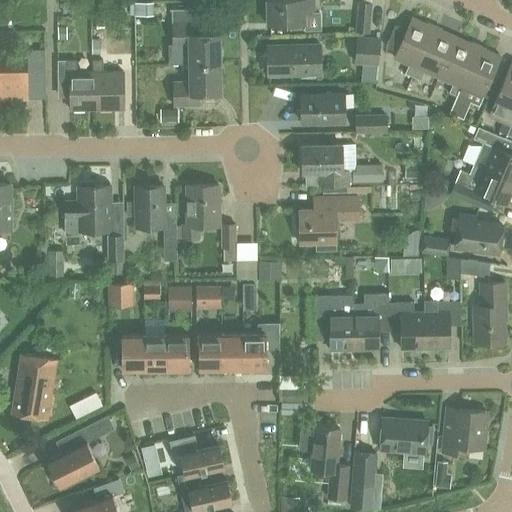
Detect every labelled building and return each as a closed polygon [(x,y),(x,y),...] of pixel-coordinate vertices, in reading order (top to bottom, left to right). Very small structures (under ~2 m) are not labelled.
[(266,0),(267,23),(306,22),(305,12),(315,12),(314,0),(266,0)] [(134,15),(154,15),(154,1),(134,1),(134,15)] [(369,32),(372,2),(359,1),(356,30),(369,32)] [(189,45),(189,63),(221,63),(221,32),(197,33),(197,9),(173,10),(174,45),(189,45)] [(413,76),(434,27),(412,17),(395,56),(410,63),(406,72),(413,76)] [(306,22),(292,22),(293,30),(306,30),(306,22)] [(439,76),(456,37),(434,27),(413,76),(421,79),(425,70),(439,76)] [(0,42),(13,42),(13,30),(0,30),(0,42)] [(457,95),(478,46),(456,37),(439,76),(454,82),(450,91),(457,95)] [(378,62),(380,40),(358,38),(356,60),(378,62)] [(268,72),(321,71),(321,46),(268,47),(268,72)] [(457,95),(449,115),(463,121),(471,101),(465,98),(469,89),(484,95),(501,56),(478,46),(457,95)] [(25,56),(0,56),(0,64),(1,98),(27,98),(27,77),(45,77),(44,49),(25,50),(25,56)] [(58,59),(59,75),(70,75),(71,109),(97,109),(97,71),(93,71),(77,71),(77,59),(66,59),(58,59)] [(97,71),(97,109),(124,108),(124,70),(103,71),(103,59),(93,59),(93,71),(97,71)] [(511,61),(489,113),(511,123),(511,61)] [(221,63),(189,63),(189,81),(174,81),(174,105),(198,105),(198,93),(221,93),(221,63)] [(302,110),(297,110),(297,119),(302,119),(302,121),(345,120),(344,92),(301,93),(302,110)] [(160,121),(179,121),(179,108),(160,108),(160,121)] [(355,133),(388,133),(388,114),(355,114),(355,133)] [(511,179),(511,139),(479,126),(474,137),(482,141),(483,142),(474,164),(475,164),(483,168),(483,167),(511,179)] [(342,145),(342,143),(302,144),(303,172),(319,172),(319,184),(349,183),(349,181),(383,181),(382,163),(356,164),(356,145),(342,145)] [(421,177),(422,158),(406,158),(405,177),(421,177)] [(508,204),(511,195),(511,179),(483,167),(483,168),(475,164),(471,173),(462,169),(452,193),(479,204),(483,193),(508,204)] [(0,226),(11,227),(11,183),(0,182),(0,226)] [(183,237),(199,237),(199,224),(219,224),(219,184),(187,184),(188,223),(183,223),(183,237)] [(66,235),(82,235),(82,229),(111,229),(110,185),(78,185),(79,200),(66,201),(66,235)] [(164,224),(164,185),(136,185),(136,225),(163,225),(164,260),(177,260),(177,224),(164,224)] [(336,250),(336,242),(336,220),(358,219),(358,195),(322,196),(323,208),(299,208),(300,243),(315,243),(316,251),(336,250)] [(499,250),(500,248),(504,246),(505,236),(502,234),(504,223),(477,218),(478,214),(461,212),(456,243),(499,250)] [(225,258),(237,258),(237,222),(221,222),(221,247),(225,247),(225,258)] [(124,273),(124,233),(107,233),(107,260),(111,260),(111,273),(124,273)] [(447,253),(450,237),(425,234),(423,249),(447,253)] [(461,272),(461,258),(446,256),(447,278),(462,278),(462,272),(461,272)] [(353,278),(353,257),(335,257),(335,264),(345,264),(346,278),(353,278)] [(396,272),(396,258),(384,258),(384,272),(396,272)] [(489,276),(491,262),(461,258),(461,272),(462,272),(489,276)] [(258,278),(270,278),(271,260),(258,259),(258,278)] [(146,296),(165,295),(163,280),(145,282),(146,296)] [(123,304),(122,292),(132,292),(132,282),(110,282),(110,305),(123,304)] [(475,342),(505,341),(504,314),(506,314),(506,282),(480,282),(481,305),(475,305),(475,342)] [(256,284),(243,284),(243,297),(256,297),(256,284)] [(169,286),(169,298),(191,298),(191,286),(169,286)] [(221,305),(221,286),(196,286),(197,306),(221,305)] [(354,302),(355,350),(378,349),(378,320),(389,320),(389,301),(389,292),(376,292),(364,292),(364,302),(354,302)] [(355,350),(354,302),(354,294),(316,294),(316,293),(315,293),(316,318),(330,318),(330,350),(355,350)] [(438,299),(424,299),(424,311),(425,311),(426,348),(450,348),(449,311),(449,299),(448,299),(448,300),(438,300),(438,299)] [(402,301),(389,301),(389,320),(401,319),(401,332),(402,349),(426,348),(425,311),(424,311),(414,311),(414,301),(402,301)] [(243,332),(244,368),(266,367),(266,348),(280,348),(280,322),(258,322),(256,332),(243,332)] [(199,333),(200,368),(222,368),(222,332),(199,333)] [(222,332),(222,368),(244,368),(243,332),(222,332)] [(122,333),(123,369),(145,369),(145,333),(122,333)] [(145,333),(145,369),(167,368),(166,333),(145,333)] [(166,333),(167,368),(189,368),(189,333),(166,333)] [(21,352),(12,412),(48,418),(48,415),(52,393),(57,358),(56,358),(45,356),(21,352)] [(283,382),(309,380),(308,370),(282,372),(283,382)] [(82,398),(89,411),(102,405),(95,391),(82,398)] [(263,428),(273,431),(278,410),(268,407),(263,428)] [(484,448),(488,411),(459,408),(458,423),(446,422),(443,451),(467,454),(468,446),(484,448)] [(108,415),(85,427),(91,438),(113,427),(108,415)] [(425,452),(428,421),(383,417),(380,448),(425,452)] [(340,427),(315,425),(315,430),(302,429),(300,448),(313,449),(312,469),(330,470),(328,497),(346,498),(349,465),(336,463),(340,427)] [(168,441),(172,457),(180,455),(184,474),(185,475),(202,471),(224,467),(219,442),(197,447),(195,436),(168,441)] [(57,487),(99,465),(86,440),(48,459),(51,465),(47,467),(57,487)] [(155,443),(142,447),(145,461),(159,458),(155,443)] [(375,485),(378,451),(354,449),(352,483),(375,485)] [(446,474),(447,460),(438,460),(437,473),(446,474)] [(185,475),(184,474),(178,475),(187,511),(210,506),(232,502),(227,478),(205,483),(202,471),(185,475)] [(118,491),(114,479),(91,487),(95,499),(71,507),(73,511),(118,511),(112,493),(118,491)] [(375,499),(371,487),(359,492),(363,504),(375,499)] [(297,511),(297,496),(281,495),(280,511),(297,511)]
